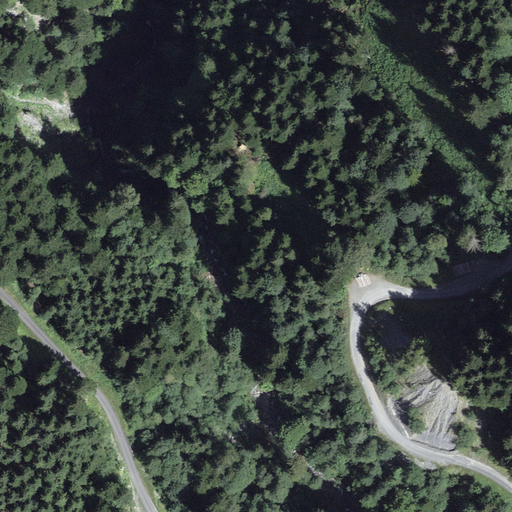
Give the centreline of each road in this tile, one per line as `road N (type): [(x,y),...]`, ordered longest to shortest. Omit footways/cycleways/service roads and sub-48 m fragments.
road 1 (unclassified): [(511,487),(396,434),(368,388),(353,334),(375,296),(451,291),(511,251)]
road 2 (unclassified): [(153,511),(102,398),(0,294)]
